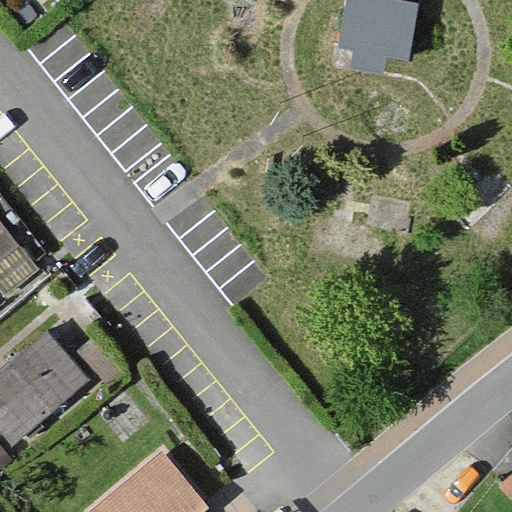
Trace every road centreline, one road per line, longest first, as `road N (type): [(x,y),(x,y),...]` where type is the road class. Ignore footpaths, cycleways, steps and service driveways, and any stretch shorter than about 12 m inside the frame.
road 1 (residential): [(361,507),(0,57)]
road 2 (residential): [(511,385),(361,507)]
